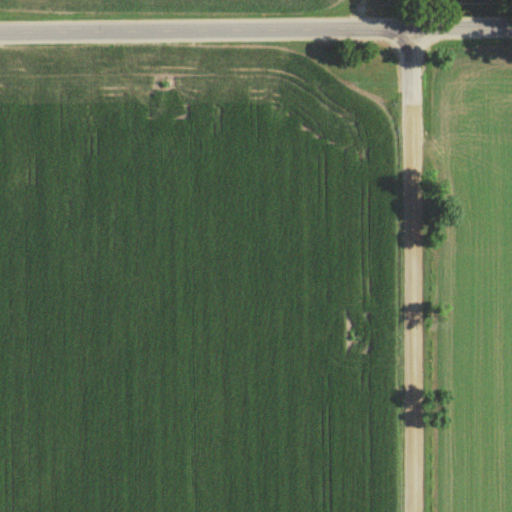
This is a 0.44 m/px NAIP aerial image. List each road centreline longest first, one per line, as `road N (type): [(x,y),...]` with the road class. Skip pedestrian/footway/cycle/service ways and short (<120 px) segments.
road 1 (residential): [(511,21),(0,25)]
road 2 (residential): [(417,511),(414,22)]
